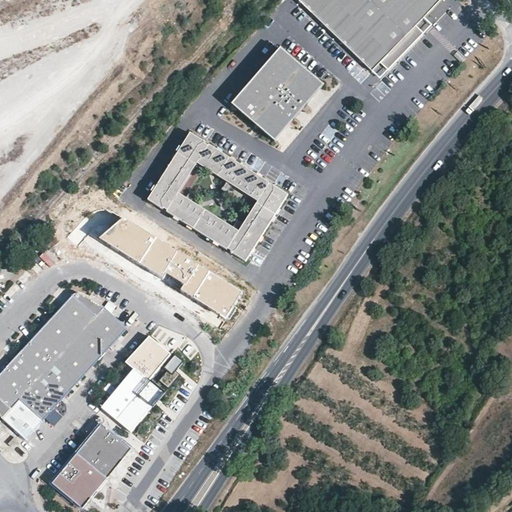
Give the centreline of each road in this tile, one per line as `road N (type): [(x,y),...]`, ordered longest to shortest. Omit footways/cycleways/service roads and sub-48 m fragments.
road 1 (primary): [(400,204),(360,248),(180,511)]
road 2 (primary): [(203,511),(400,204)]
road 3 (residential): [(155,307),(201,338),(222,364),(127,511)]
road 4 (residential): [(10,479),(155,307)]
road 5 (residential): [(0,326),(65,269),(93,269),(155,307)]
road 6 (unknown): [(102,49),(0,193)]
road 7 (primary): [(400,204),(511,74)]
